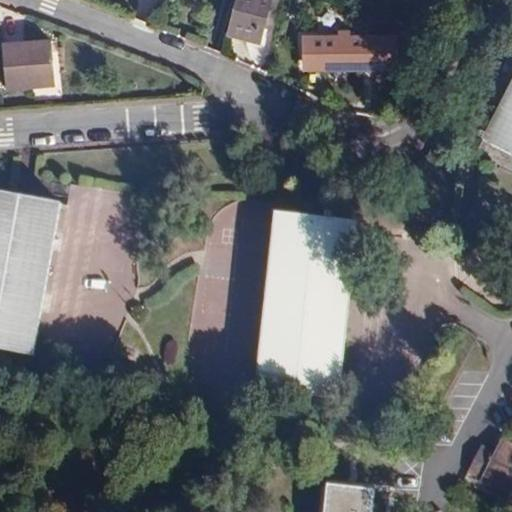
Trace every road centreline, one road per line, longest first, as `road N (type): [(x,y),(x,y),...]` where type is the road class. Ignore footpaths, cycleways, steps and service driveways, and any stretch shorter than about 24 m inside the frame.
road 1 (residential): [(277,107),(0,130)]
road 2 (residential): [(277,107),(305,121),(381,135),(407,121),(449,53),(469,0)]
road 3 (residential): [(277,107),(215,73),(29,0)]
road 4 (residential): [(445,465),(511,345)]
